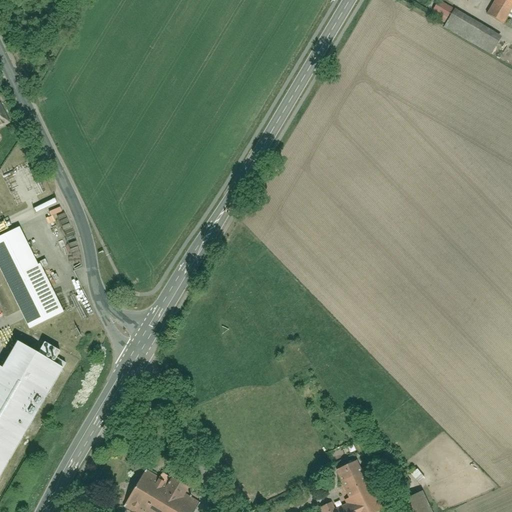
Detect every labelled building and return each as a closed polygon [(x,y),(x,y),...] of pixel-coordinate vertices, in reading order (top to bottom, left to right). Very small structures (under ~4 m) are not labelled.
[(447,24),(456,8),(442,0),(440,0),(432,15),(447,24)] [(511,0),(496,0),(489,14),(506,24),(510,17),(511,13),(511,0)] [(493,55),(504,37),(456,8),(447,24),(445,26),(493,55)] [(0,130),(9,126),(0,107),(0,130)] [(37,264),(18,226),(0,234),(0,272),(28,329),(63,312),(39,263),(37,264)] [(0,472),(61,368),(14,341),(0,365),(0,472)] [(374,493),(359,460),(338,469),(350,496),(346,498),(348,503),(336,508),(333,501),(322,506),(324,511),(377,511),(388,507),(381,490),(374,493)] [(191,511),(199,501),(148,470),(128,502),(143,511),(191,511)] [(434,511),(426,491),(403,501),(408,511),(434,511)]
